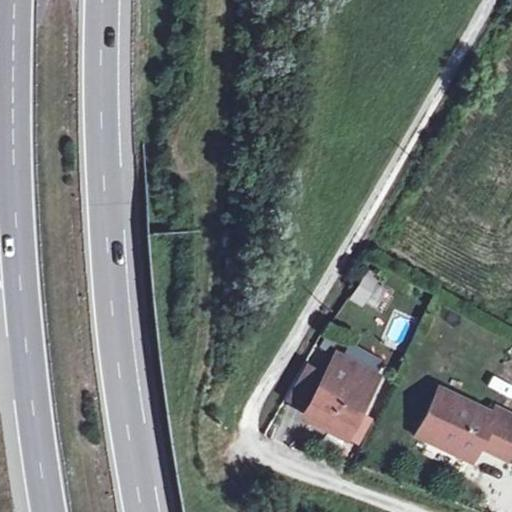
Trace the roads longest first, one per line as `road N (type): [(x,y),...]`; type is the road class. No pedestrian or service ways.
road 1 (residential): [(491,0),(255,408),(255,436),(267,455),(410,511)]
road 2 (motorway): [(143,511),(112,306),(103,0)]
road 3 (motorway): [(13,0),(18,267),(46,511)]
